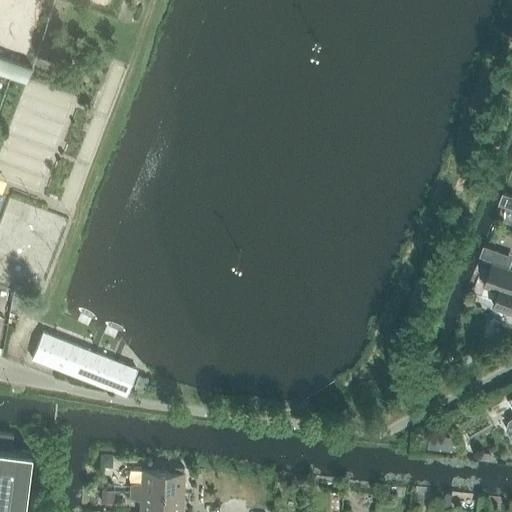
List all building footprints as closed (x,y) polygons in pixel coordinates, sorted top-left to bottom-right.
[(0,75),(25,83),(31,67),(0,56),(0,75)] [(511,196),(504,194),(500,204),(511,208),(511,196)] [(485,246),(481,256),(493,261),(496,262),(500,252),(485,246)] [(511,267),(496,262),(493,261),(484,285),(499,291),(494,306),(511,312),(511,267)] [(124,395),(135,369),(43,331),(32,359),(124,395)] [(472,350),(463,356),(466,362),(476,357),(472,350)] [(134,387),(143,390),(147,380),(138,376),(134,387)] [(10,449),(12,433),(0,431),(0,511),(22,511),(30,452),(10,449)] [(429,434),(428,447),(452,450),(453,437),(429,434)] [(100,454),(99,466),(101,466),(111,467),(112,455),(102,454),(100,454)] [(129,490),(182,493),(184,467),(169,466),(169,471),(143,469),(142,482),(130,484),(129,490)] [(181,511),(182,493),(129,490),(129,497),(141,500),(140,511),(181,511)] [(102,491),(101,501),(113,502),(114,492),(102,491)]
